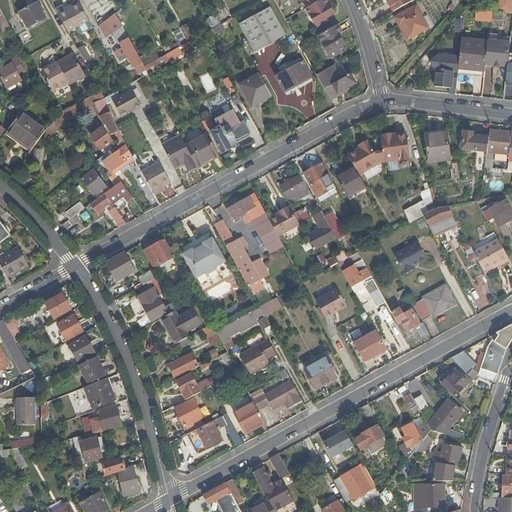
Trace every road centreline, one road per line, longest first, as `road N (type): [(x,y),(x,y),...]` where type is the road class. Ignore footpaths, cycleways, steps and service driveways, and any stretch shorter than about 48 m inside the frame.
road 1 (residential): [(511,313),(169,499)]
road 2 (residential): [(74,265),(381,101)]
road 3 (residential): [(74,265),(126,358),(169,499)]
road 4 (residential): [(511,371),(486,440),(474,511)]
road 5 (residential): [(511,115),(381,101)]
